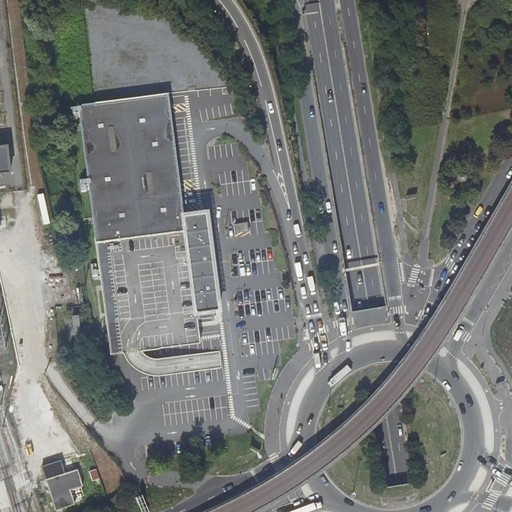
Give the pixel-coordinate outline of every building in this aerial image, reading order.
[(186,217),(169,95),(94,104),(78,107),(99,261),(108,325),(111,356),(124,354),(142,352),(202,344),(198,313),(215,311),(218,311),(221,310),(218,287),(209,214),(186,217)] [(0,231),(0,232),(0,229),(0,172),(12,171),(9,145),(0,146),(0,231)] [(467,181),(462,171),(457,174),(461,183),(467,181)] [(248,232),(246,222),(234,224),(236,233),(248,232)] [(77,246),(75,235),(67,236),(69,246),(77,246)] [(75,343),(74,336),(81,335),(78,313),(56,317),(58,345),(75,343)] [(142,352),(124,354),(127,361),(131,366),(136,371),(140,374),(145,376),(151,378),(160,378),(172,376),(172,375),(170,361),(170,359),(155,361),(151,361),(148,359),(146,357),(144,355),(142,352)] [(227,353),(170,361),(172,375),(228,368),(227,353)] [(42,466),(56,510),(74,504),(70,490),(82,486),(77,470),(65,474),(61,460),(42,466)]
